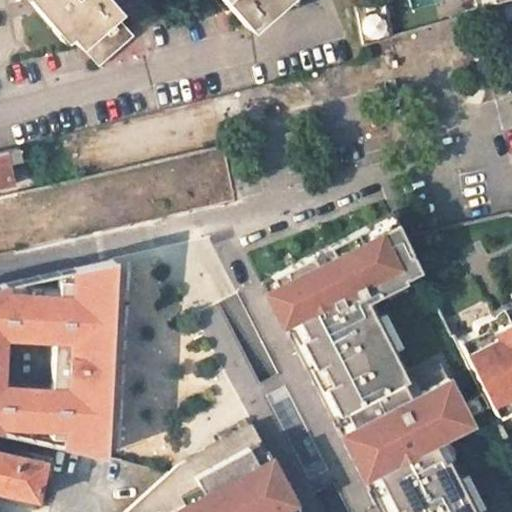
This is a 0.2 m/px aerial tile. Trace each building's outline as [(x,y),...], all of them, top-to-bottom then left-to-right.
[(32,0),(56,26),(61,21),(79,42),(82,40),(91,50),(103,64),(137,33),(116,9),(118,7),(111,0),(32,0)] [(223,0),(247,26),(276,0),(223,0)] [(0,186),(11,184),(5,162),(22,159),(18,146),(0,150),(0,186)] [(496,416),(457,337),(416,254),(349,287),(332,253),(275,265),(379,477),(402,465),(496,416)] [(0,289),(109,265),(110,257),(0,282),(0,289)] [(0,435),(99,456),(104,368),(97,368),(99,341),(105,342),(109,265),(0,289),(0,435)] [(472,329),(457,337),(496,416),(507,438),(511,433),(511,300),(472,320),(470,326),(472,329)] [(511,511),(511,447),(507,438),(496,416),(402,465),(411,483),(407,484),(413,498),(417,497),(424,511),(511,511)] [(297,511),(277,473),(251,426),(176,466),(170,472),(131,506),(123,511),(297,511)] [(0,453),(0,490),(36,499),(44,463),(0,453)]
